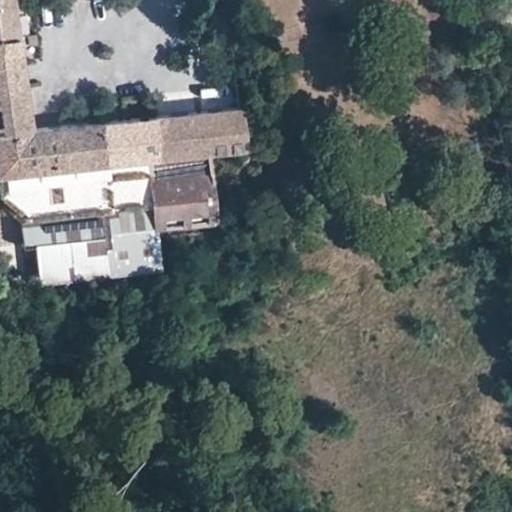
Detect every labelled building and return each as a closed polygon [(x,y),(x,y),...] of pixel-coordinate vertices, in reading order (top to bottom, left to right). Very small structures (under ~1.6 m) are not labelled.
[(0,0),(0,37),(19,35),(17,24),(14,3),(13,0),(0,0)] [(225,10),(222,0),(211,0),(213,4),(207,5),(207,10),(225,10)] [(20,49),(19,35),(0,37),(0,62),(21,60),(20,49)] [(23,71),(21,60),(0,62),(0,84),(25,82),(23,71)] [(238,103),(235,76),(219,78),(221,104),(238,103)] [(25,82),(0,84),(0,129),(31,126),(25,82)] [(238,103),(221,104),(209,106),(167,111),(124,116),(100,118),(105,161),(152,156),(207,150),(244,145),(238,103)] [(105,161),(100,118),(67,122),(31,126),(0,129),(0,172),(104,162),(105,161)] [(208,162),(207,150),(152,156),(154,173),(208,162)] [(154,173),(152,156),(105,161),(104,162),(0,172),(0,200),(0,203),(22,219),(150,206),(147,175),(154,173)] [(208,162),(154,173),(147,175),(150,206),(152,228),(153,228),(214,219),(208,162)] [(150,206),(22,219),(25,243),(33,243),(33,240),(152,228),(150,206)] [(159,267),(153,228),(152,228),(33,240),(33,243),(37,280),(134,269),(159,267)]
